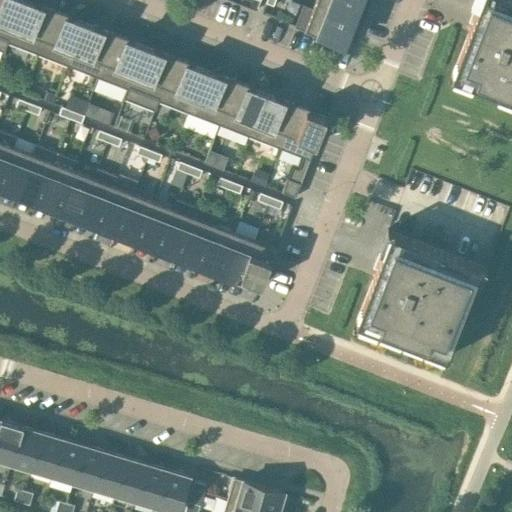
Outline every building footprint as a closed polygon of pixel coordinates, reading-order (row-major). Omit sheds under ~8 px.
[(0,0),(0,49),(4,51),(8,41),(7,41),(22,0),(0,0)] [(22,0),(7,41),(8,41),(37,53),(55,7),(38,0),(37,3),(28,0),(22,0)] [(354,0),(315,0),(313,7),(350,21),(358,1),(354,0)] [(454,68),(451,75),(454,76),(456,70),(475,78),(473,83),(498,93),(500,88),(511,92),(511,0),(480,0),(457,60),(455,60),(452,68),(454,68)] [(305,28),(342,42),(350,21),(313,7),(304,4),(296,25),(305,28)] [(37,53),(67,64),(84,22),(70,16),(71,13),(55,7),(37,53)] [(67,64),(97,76),(115,30),(99,24),(98,27),(84,22),(67,64)] [(97,76),(127,88),(128,88),(144,45),(131,40),(132,37),(115,30),(97,76)] [(155,109),(159,100),(158,100),(176,54),(159,47),(158,50),(144,45),(128,88),(127,88),(123,97),(155,109)] [(158,100),(159,100),(188,111),(205,68),(191,63),(192,60),(176,54),(158,100)] [(188,111),(218,123),(236,77),(220,71),(218,74),(205,68),(188,111)] [(218,123),(249,135),(265,92),(251,87),(253,84),(236,77),(218,123)] [(249,135),(279,147),(297,101),(280,94),(279,97),(265,92),(249,135)] [(16,105),(27,109),(30,101),(18,97),(16,105)] [(27,109),(38,113),(41,106),(30,101),(27,109)] [(279,147),(310,159),(326,116),(312,110),(313,107),(297,101),(279,147)] [(59,113),(70,117),(73,109),(62,105),(59,113)] [(70,117),(81,121),(84,114),(73,109),(70,117)] [(0,178),(13,144),(17,135),(0,128),(0,178)] [(96,136),(107,140),(110,133),(99,128),(96,136)] [(107,140),(119,145),(121,137),(110,133),(107,140)] [(39,197),(57,150),(36,142),(32,152),(33,152),(19,189),(39,197)] [(0,178),(0,181),(19,189),(33,152),(32,152),(13,144),(0,178)] [(136,152),(148,156),(151,148),(139,144),(136,152)] [(148,156),(159,160),(162,153),(151,148),(148,156)] [(74,168),(78,159),(57,150),(39,197),(59,205),(74,168)] [(177,167),(188,172),(191,164),(180,160),(177,167)] [(188,172),(199,176),(202,168),(191,164),(188,172)] [(99,221),(114,183),(114,184),(118,174),(97,166),(93,175),(94,175),(79,213),(99,221)] [(79,213),(94,175),(93,175),(74,168),(59,205),(79,213)] [(217,183),(228,187),(231,180),(220,175),(217,183)] [(281,190),(295,196),(301,182),(287,176),(281,190)] [(228,187),(239,192),(242,184),(231,180),(228,187)] [(119,228),(134,191),(114,184),(114,183),(99,221),(119,228)] [(140,236),(154,199),(134,191),(119,228),(140,236)] [(257,198),(268,203),(271,195),(260,191),(257,198)] [(268,203),(280,207),(283,200),(271,195),(268,203)] [(180,252),(198,205),(177,197),(173,206),(174,207),(160,244),(180,252)] [(174,207),(173,206),(154,199),(140,236),(160,244),(174,207)] [(215,222),(215,223),(219,213),(198,205),(180,252),(200,260),(215,222)] [(200,260),(220,267),(235,230),(215,223),(215,222),(200,260)] [(358,314),(356,320),(358,321),(360,316),(380,324),(378,329),(403,339),(405,333),(424,341),(422,346),(425,347),(427,342),(447,350),(445,355),(447,356),(450,350),(451,350),(454,342),(453,341),(483,264),(391,229),(361,306),(360,305),(357,314),(358,314)] [(220,267),(240,275),(255,238),(235,230),(220,267)] [(240,275),(261,283),(276,246),(255,238),(240,275)] [(1,418),(0,421),(0,457),(11,460),(22,425),(22,424),(19,423),(4,419),(4,418),(1,417),(1,418)] [(11,460),(32,467),(42,431),(22,425),(11,460)] [(42,431),(32,467),(52,473),(63,437),(42,431)] [(63,437),(52,473),(73,479),(84,443),(83,443),(83,442),(80,441),(79,442),(66,438),(66,437),(63,436),(63,437)] [(84,443),(73,479),(94,485),(104,449),(105,449),(102,448),(88,444),(85,443),(84,443)] [(104,449),(94,485),(114,491),(125,455),(105,449),(104,449)] [(125,455),(114,491),(135,497),(146,462),(125,455)] [(146,462),(135,497),(156,504),(167,468),(146,462)] [(167,468),(156,504),(177,510),(188,474),(167,468)] [(277,511),(283,491),(233,476),(227,497),(275,511),(277,511)] [(194,479),(192,487),(203,490),(206,483),(194,479)] [(17,487),(14,498),(21,500),(25,489),(17,487)] [(25,489),(21,500),(29,503),(33,491),(25,489)] [(275,511),(227,497),(222,511),(275,511)] [(59,499),(55,510),(60,511),(63,511),(66,501),(59,499)] [(186,508),(197,511),(199,503),(188,500),(186,508)] [(66,501),(63,511),(71,511),(74,503),(66,501)]
